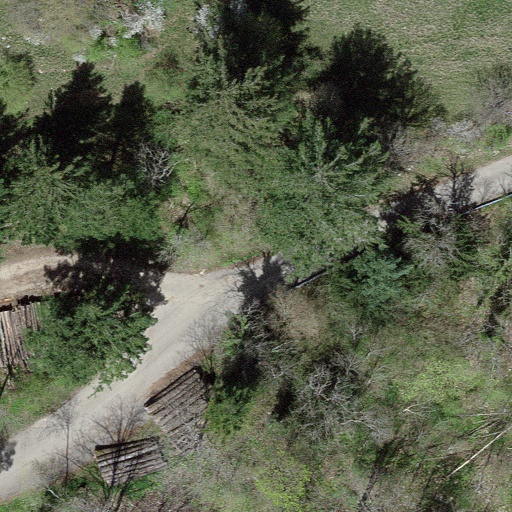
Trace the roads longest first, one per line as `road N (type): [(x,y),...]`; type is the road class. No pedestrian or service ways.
road 1 (unclassified): [(0,495),(175,375),(260,271),(511,167)]
road 2 (track): [(0,274),(23,263),(93,262),(161,282),(219,321)]
